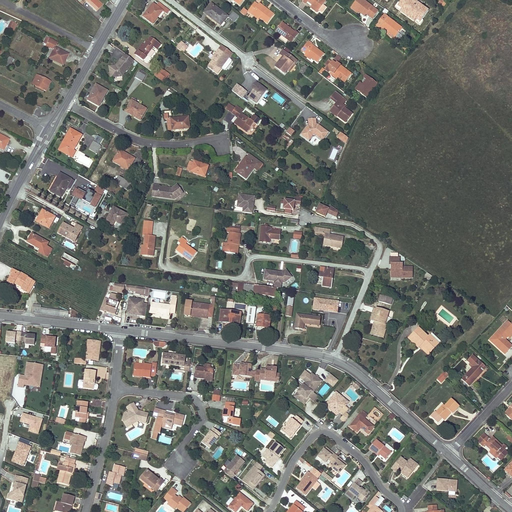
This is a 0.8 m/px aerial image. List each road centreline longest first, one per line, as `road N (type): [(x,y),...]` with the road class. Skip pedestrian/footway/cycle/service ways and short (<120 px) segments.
road 1 (residential): [(168,267),(236,278),(254,254),(370,272)]
road 2 (unclassified): [(121,329),(335,357)]
road 3 (residential): [(401,511),(361,457),(327,432),(313,434),(292,462),(270,511)]
road 4 (residential): [(216,141),(149,144),(65,102)]
road 5 (residential): [(181,464),(178,453),(202,421),(198,400),(116,388)]
road 6 (unclassified): [(335,357),(448,455)]
road 7 (residential): [(86,511),(116,388)]
road 8 (unclassified): [(0,315),(121,329)]
